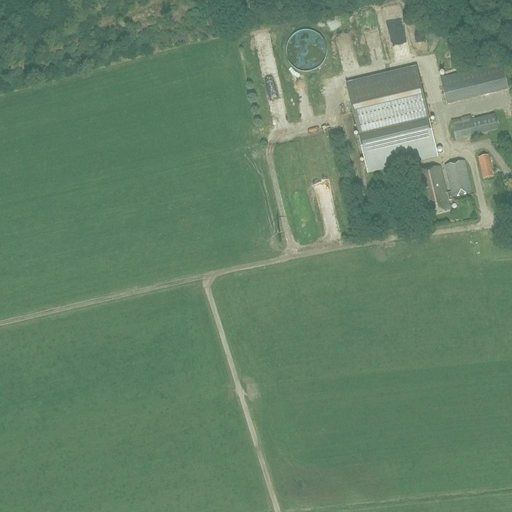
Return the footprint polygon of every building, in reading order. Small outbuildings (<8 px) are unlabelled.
[(348,52),(347,33),(335,33),(336,53),(348,52)] [(356,66),(355,66),(353,51),(337,54),(339,67),(340,67),(343,80),(358,77),(356,66)] [(502,63),(441,78),(447,104),(509,90),(502,63)] [(438,156),(426,106),(417,69),(347,86),(356,123),(368,173),(438,156)] [(471,121),(471,117),(451,122),(456,140),(498,130),(495,115),(471,121)] [(277,148),(285,191),(299,188),(291,146),(277,148)] [(483,180),(494,177),(489,155),(478,158),(483,180)] [(322,162),(314,164),(316,176),(325,175),(322,162)] [(447,194),(440,168),(417,173),(427,216),(450,210),(448,201),(453,200),(453,197),(472,193),(465,162),(445,166),(451,193),(447,194)] [(401,176),(383,181),(390,211),(408,207),(401,176)] [(316,179),(316,189),(326,189),(326,178),(316,179)] [(295,239),(311,236),(303,200),(288,203),(295,239)]
